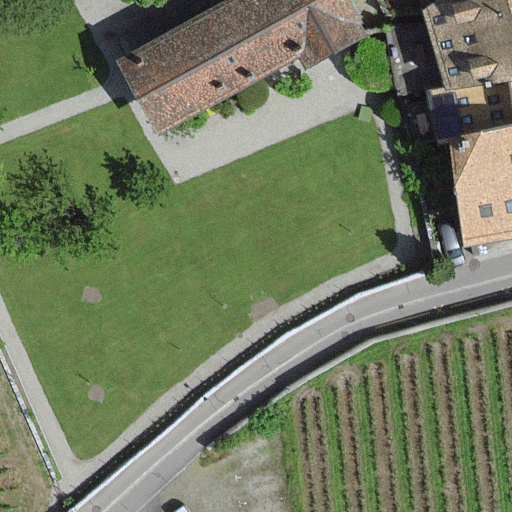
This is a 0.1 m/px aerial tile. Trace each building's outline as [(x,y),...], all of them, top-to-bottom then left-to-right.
[(238,0),(123,62),(159,128),(304,50),(310,62),(365,32),(346,0),(238,0)] [(511,0),(440,0),(430,9),(426,13),(427,21),(389,28),(401,94),(431,89),(448,86),(450,94),(508,83),(511,82),(511,0)] [(421,0),(430,9),(440,0),(421,0)] [(511,127),(511,103),(508,83),(450,94),(448,86),(431,89),(440,140),(451,139),(511,127)] [(511,127),(451,139),(469,244),(511,236),(511,127)]
